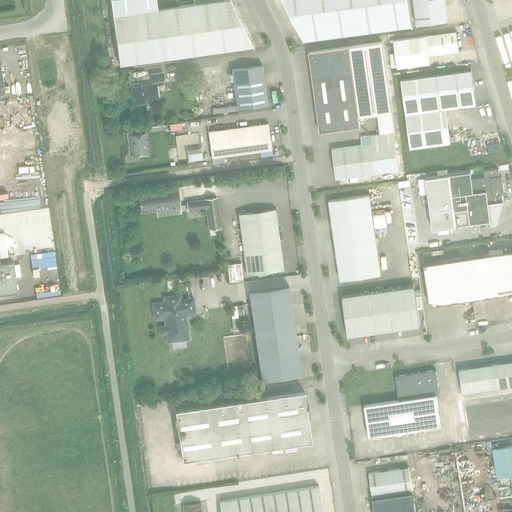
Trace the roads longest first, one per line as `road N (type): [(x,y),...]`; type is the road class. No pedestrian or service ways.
road 1 (unclassified): [(255,0),(285,67),(326,365)]
road 2 (unclassified): [(130,511),(97,294)]
road 3 (unclassified): [(326,365),(511,336)]
road 4 (unknown): [(53,4),(85,187)]
road 5 (unclassified): [(326,365),(348,511)]
road 6 (unclassified): [(511,133),(473,0)]
